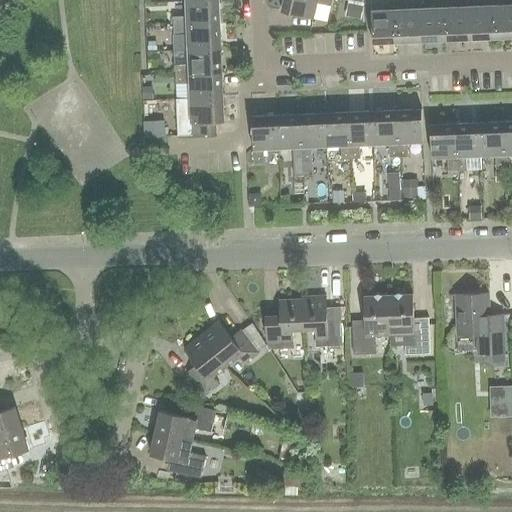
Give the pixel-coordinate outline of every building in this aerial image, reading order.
[(220,24),(218,0),(204,0),(185,1),(186,15),(172,16),(173,26),(220,24)] [(331,0),(283,0),(281,11),(313,18),(317,3),(330,5),(331,0)] [(371,11),(373,44),(398,42),(396,0),(385,0),(386,10),(371,11)] [(405,0),(396,0),(398,42),(421,41),(420,9),(406,9),(405,0)] [(433,0),(434,8),(420,9),(421,41),(445,40),(444,0),(433,0)] [(444,0),(445,40),(469,39),(469,7),(454,8),(453,0),(444,0)] [(482,0),(483,6),(469,7),(469,39),(494,38),(492,0),(482,0)] [(492,0),(494,38),(511,36),(511,5),(503,6),(502,0),(492,0)] [(350,3),(348,17),(361,19),(363,5),(350,3)] [(187,34),(188,50),(221,48),(220,24),(173,26),(173,35),(187,34)] [(148,42),(148,50),(157,50),(157,41),(148,42)] [(174,65),(175,75),(222,72),(221,48),(188,50),(188,64),(174,65)] [(189,83),(190,98),(223,96),(222,72),(175,75),(175,83),(189,83)] [(153,99),(153,87),(143,87),(144,100),(153,99)] [(190,98),(190,99),(177,99),(178,136),(217,134),(216,122),(224,122),(223,96),(190,98)] [(422,110),(397,111),(399,157),(408,156),(408,143),(423,142),(422,110)] [(399,157),(397,111),(373,112),(373,145),(388,144),(388,157),(399,157)] [(359,145),(373,145),(373,112),(349,113),(350,158),(359,158),(359,145)] [(340,159),(350,158),(349,113),(325,114),(326,147),(340,146),(340,159)] [(325,114),(301,115),(303,177),(312,176),(312,148),(326,147),(325,114)] [(277,116),(278,149),(292,148),(293,161),(294,177),(303,177),(301,115),(277,116)] [(263,149),(278,149),(277,116),(252,117),(253,163),(263,162),(263,149)] [(165,121),(143,122),(144,138),(165,137),(165,121)] [(511,122),(503,123),(505,169),(511,168),(511,122)] [(479,124),(481,157),(495,156),(496,169),(505,169),(503,123),(479,124)] [(479,124),(455,125),(457,171),(466,171),(466,157),(481,157),(479,124)] [(431,159),(432,159),(447,158),(448,171),(457,171),(455,125),(430,126),(431,159)] [(504,182),(504,171),(496,171),(496,182),(504,182)] [(401,200),(400,187),(389,187),(390,201),(401,200)] [(418,198),(418,187),(404,188),(404,198),(418,198)] [(333,191),(333,203),(344,203),(344,191),(333,191)] [(366,202),(366,192),(353,192),(353,203),(366,202)] [(249,194),(249,207),(262,206),(261,193),(249,194)] [(469,206),(469,220),(482,220),(481,206),(469,206)] [(478,354),(493,353),(494,363),(504,363),(504,353),(502,322),(490,323),(488,293),(455,295),(457,335),(477,334),(478,354)] [(388,295),(390,336),(404,335),(405,355),(430,354),(428,318),(413,318),(412,294),(388,295)] [(390,336),(388,295),(363,296),(364,320),(351,321),(353,355),(376,354),(375,336),(390,336)] [(302,297),(302,299),(303,330),(315,330),(315,347),(342,346),(341,322),(327,323),(326,296),(302,297)] [(279,300),(280,315),(265,316),(268,346),(270,349),(294,348),(293,331),(303,330),(302,299),(279,300)] [(201,335),(227,367),(239,357),(245,364),(259,353),(240,330),(231,337),(218,322),(201,335)] [(227,367),(201,335),(183,349),(196,365),(187,373),(205,396),(220,384),(214,377),(227,367)] [(364,388),(363,373),(351,373),(352,388),(364,388)] [(511,386),(490,387),(491,417),(511,416),(511,386)] [(432,392),(422,392),(422,407),(432,407),(432,392)] [(155,433),(193,441),(196,429),(211,432),(216,411),(189,405),(187,417),(160,411),(155,433)] [(298,411),(287,411),(287,426),(307,426),(306,406),(298,407),(298,411)] [(0,435),(21,428),(15,407),(0,411),(0,435)] [(21,428),(0,435),(0,471),(6,469),(2,458),(28,450),(21,428)] [(293,455),(298,434),(285,431),(280,452),(293,455)] [(193,441),(155,433),(150,455),(177,460),(175,472),(202,478),(206,456),(191,453),(193,441)] [(289,469),(284,484),(307,490),(311,475),(289,469)]
